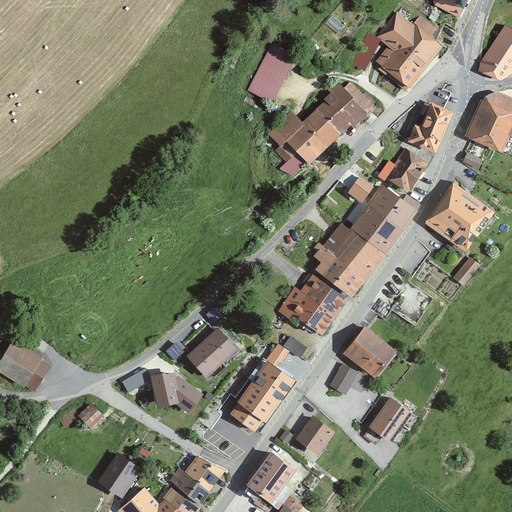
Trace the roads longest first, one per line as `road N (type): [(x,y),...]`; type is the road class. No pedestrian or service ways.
road 1 (unclassified): [(66,391),(153,357),(348,156),(469,51)]
road 2 (tertiary): [(467,88),(458,136),(428,208),(215,511)]
